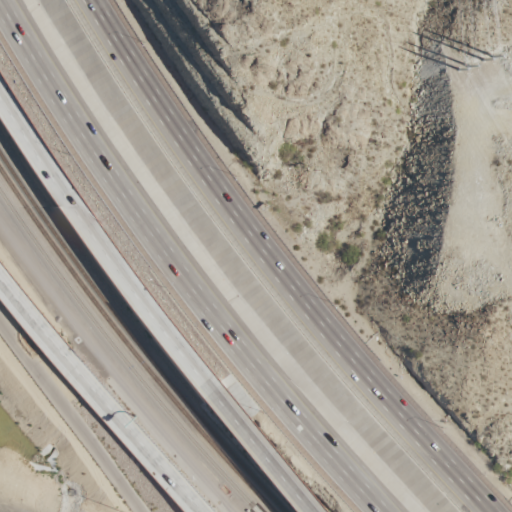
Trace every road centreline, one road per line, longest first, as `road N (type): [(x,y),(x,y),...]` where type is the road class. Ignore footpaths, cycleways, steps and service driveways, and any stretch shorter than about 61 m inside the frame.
road 1 (motorway): [(490,511),(247,229),(92,0)]
road 2 (motorway): [(0,0),(77,127),(211,313),(381,511)]
road 3 (motorway): [(210,379),(0,84)]
road 4 (motorway): [(0,274),(117,407)]
road 5 (motorway): [(317,511),(210,379)]
road 6 (motorway): [(117,407),(210,511)]
